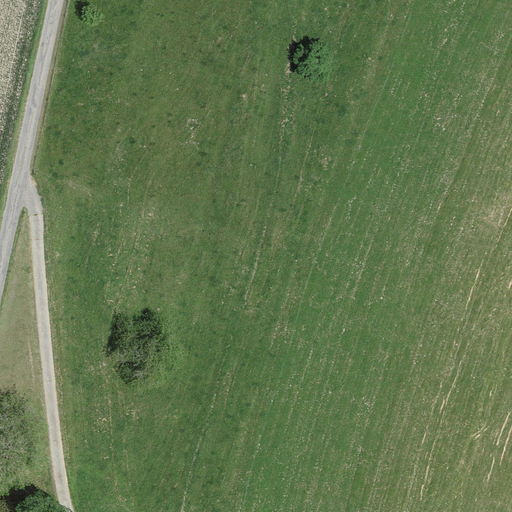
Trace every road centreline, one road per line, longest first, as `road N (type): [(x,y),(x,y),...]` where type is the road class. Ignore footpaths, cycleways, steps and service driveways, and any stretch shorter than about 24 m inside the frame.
road 1 (track): [(20,181),(36,211),(66,511)]
road 2 (unclassified): [(59,0),(0,270)]
